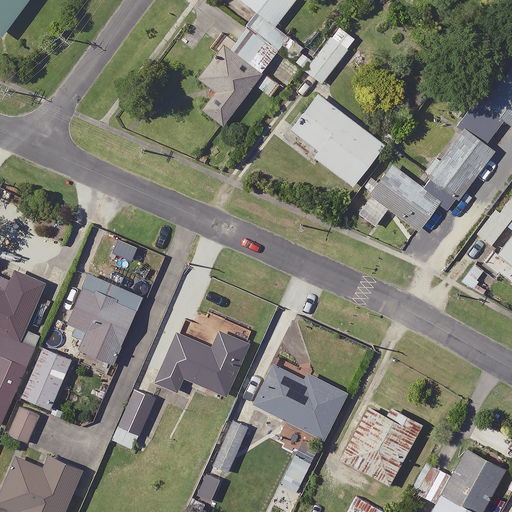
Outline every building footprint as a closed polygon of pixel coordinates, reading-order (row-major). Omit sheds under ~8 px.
[(0,0),(0,32),(23,0),(0,0)] [(240,0),(273,25),(292,0),(240,0)] [(245,25),(228,47),(261,72),(277,49),(245,25)] [(329,35),(304,69),(321,82),(347,48),(329,35)] [(228,47),(222,43),(196,77),(212,90),(199,108),(221,124),(261,72),(228,47)] [(511,64),(482,104),(511,126),(511,64)] [(384,143),(315,90),(288,126),(316,148),(311,154),(351,185),(384,143)] [(494,149),(462,126),(426,175),(457,198),(494,149)] [(440,198),(390,161),(367,191),(417,229),(440,198)] [(475,232),(489,243),(511,213),(511,191),(498,209),(495,206),(475,232)] [(511,228),(495,251),(511,264),(511,276),(509,280),(511,282),(511,228)] [(470,261),(457,277),(468,287),(482,271),(470,261)] [(0,286),(0,329),(18,337),(43,280),(15,268),(6,288),(0,286)] [(142,294),(87,270),(65,321),(84,329),(77,346),(112,362),(142,294)] [(248,340),(218,326),(210,343),(175,328),(152,379),(176,389),(182,375),(225,394),(248,340)] [(71,357),(42,344),(20,393),(49,406),(71,357)] [(25,364),(0,353),(0,423),(25,364)] [(347,389),(306,369),(303,376),(271,360),(250,401),(323,437),(347,389)] [(155,396),(134,386),(117,424),(138,433),(155,396)] [(387,482),(421,421),(389,403),(387,408),(370,399),(339,455),(387,482)] [(40,412),(19,403),(7,432),(28,440),(40,412)] [(247,424),(232,418),(212,463),(227,470),(247,424)] [(504,467),(465,445),(428,511),(481,511),(480,511),(504,467)] [(63,511),(83,466),(47,450),(41,462),(14,451),(0,483),(0,503),(15,510),(13,511),(63,511)] [(310,460),(294,452),(279,482),(295,490),(310,460)] [(221,478),(206,471),(196,492),(211,499),(221,478)] [(386,511),(387,511),(356,495),(346,511),(386,511)]
